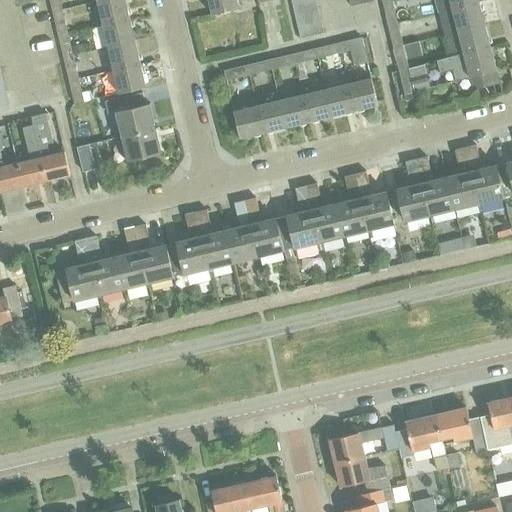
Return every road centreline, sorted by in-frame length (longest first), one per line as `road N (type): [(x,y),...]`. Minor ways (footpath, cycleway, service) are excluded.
road 1 (tertiary): [(511,272),(0,394)]
road 2 (residential): [(214,187),(511,115)]
road 3 (tertiary): [(0,465),(286,404)]
road 4 (tertiary): [(286,404),(511,351)]
road 5 (residential): [(0,242),(214,187)]
road 6 (residential): [(214,187),(169,0)]
